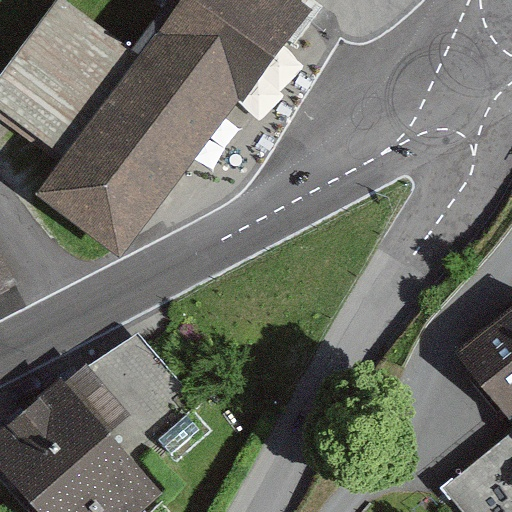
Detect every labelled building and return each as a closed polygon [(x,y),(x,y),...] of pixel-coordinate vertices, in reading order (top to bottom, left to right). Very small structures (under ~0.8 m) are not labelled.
[(168,0),(143,34),(227,97),(299,0),(168,0)] [(0,83),(0,111),(64,159),(136,63),(59,5),(0,83)] [(133,197),(145,207),(227,97),(143,34),(130,52),(139,60),(136,63),(64,159),(38,194),(100,241),(133,197)] [(511,511),(511,305),(457,350),(511,415),(511,440),(444,496),(457,511),(511,511)] [(121,511),(146,491),(120,462),(191,401),(163,368),(143,345),(112,373),(84,383),(74,372),(54,385),(0,430),(0,461),(44,511),(121,511)]
